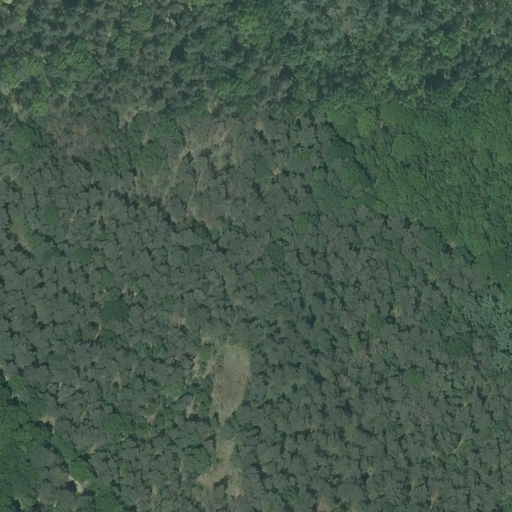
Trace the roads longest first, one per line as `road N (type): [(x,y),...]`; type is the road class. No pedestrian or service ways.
road 1 (track): [(378,209),(255,0)]
road 2 (track): [(511,323),(470,265),(378,209)]
